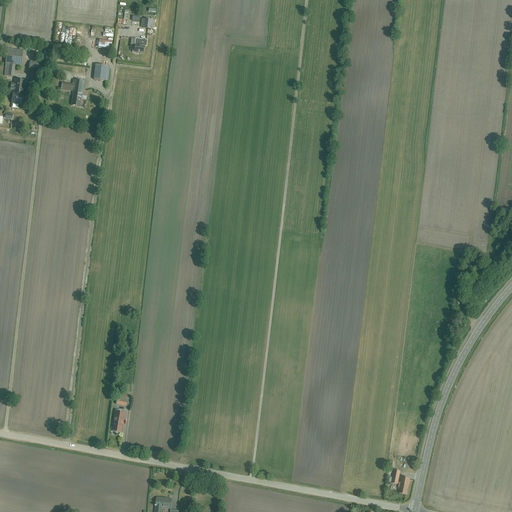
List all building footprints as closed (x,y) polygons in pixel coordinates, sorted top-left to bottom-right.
[(141,19),(141,27),(151,28),(151,20),(141,19)] [(135,40),(133,53),(145,54),(146,41),(135,40)] [(25,52),(8,50),(4,76),(13,78),(15,65),(23,66),(25,52)] [(32,63),(31,70),(42,71),(43,64),(32,63)] [(96,65),(94,81),(107,83),(109,67),(96,65)] [(24,105),(26,90),(29,90),(30,83),(27,83),(27,81),(14,79),(12,104),(24,105)] [(74,81),(72,106),(81,107),(84,82),(74,81)] [(119,392),(117,405),(127,407),(130,394),(119,392)] [(115,412),(112,433),(122,434),(125,414),(115,412)] [(401,471),(394,470),(392,483),(398,484),(401,471)] [(410,479),(403,477),(402,483),(400,482),(398,488),(400,489),(399,493),(407,495),(410,479)] [(155,499),(154,510),(155,510),(154,511),(161,511),(161,510),(171,511),(171,500),(155,499)]
